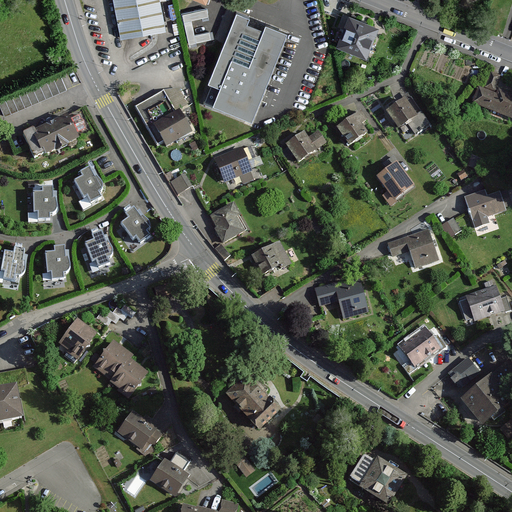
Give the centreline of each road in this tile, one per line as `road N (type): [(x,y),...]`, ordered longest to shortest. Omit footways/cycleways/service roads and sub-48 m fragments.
road 1 (secondary): [(64,0),(93,81),(192,247)]
road 2 (residential): [(257,317),(483,180)]
road 3 (residential): [(138,282),(181,432),(212,475)]
road 4 (secondary): [(257,317),(395,417)]
road 5 (residential): [(138,282),(0,339)]
road 6 (residential): [(395,417),(494,332),(511,330)]
road 7 (residential): [(511,53),(375,0)]
road 8 (secondary): [(395,417),(511,492)]
road 9 (residential): [(0,492),(53,459),(92,507)]
